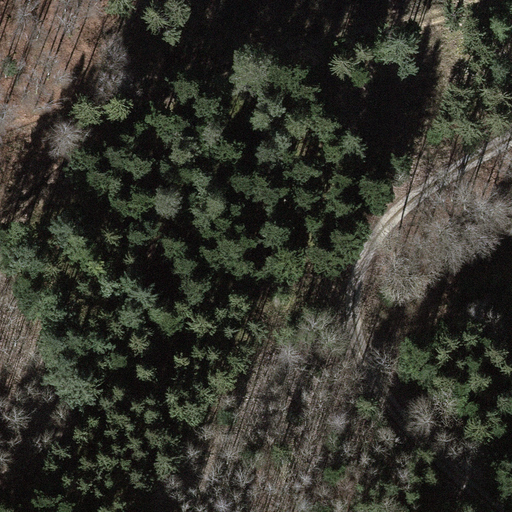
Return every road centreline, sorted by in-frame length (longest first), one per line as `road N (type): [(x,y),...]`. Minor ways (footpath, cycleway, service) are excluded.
road 1 (track): [(0,137),(511,8)]
road 2 (track): [(511,131),(395,207),(364,250),(352,301),(361,347),(387,392),(431,443),(511,506)]
